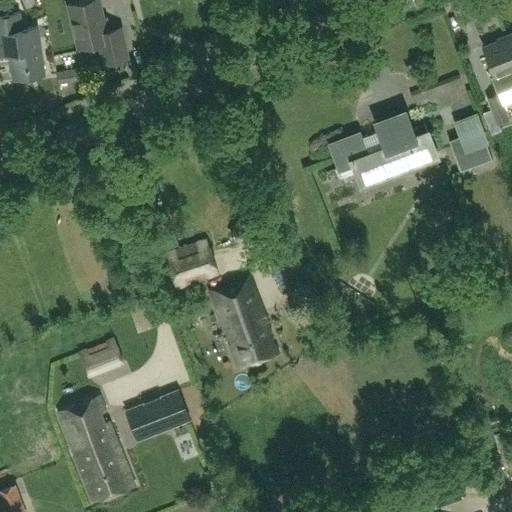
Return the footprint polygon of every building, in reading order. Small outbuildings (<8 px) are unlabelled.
[(106,30),(99,0),(84,0),(68,4),(78,47),(99,42),(103,63),(128,58),(121,27),(106,30)] [(0,54),(9,53),(13,78),(45,74),(38,26),(22,28),(20,12),(0,14),(0,54)] [(511,49),(507,37),(483,47),(494,76),(490,77),(496,93),(499,93),(511,87),(511,49)] [(135,59),(126,61),(129,74),(138,72),(135,59)] [(73,82),(70,70),(56,72),(59,84),(73,82)] [(496,93),(486,98),(490,109),(497,126),(499,125),(510,120),(503,103),(499,93),(496,93)] [(490,109),(483,112),(491,133),(501,129),(499,125),(497,126),(490,109)] [(358,132),(329,143),(341,173),(354,168),(360,185),(436,156),(427,131),(413,136),(404,112),(375,122),(380,135),(362,141),(358,132)] [(476,117),(457,125),(463,141),(451,146),(461,170),(492,157),(476,117)] [(148,192),(137,196),(143,216),(151,213),(155,212),(154,210),(148,192)] [(175,290),(219,275),(206,238),(163,252),(175,290)] [(291,259),(272,266),(282,293),(301,285),(291,259)] [(224,287),(223,285),(210,290),(239,367),(278,353),(248,275),(235,280),(236,282),(224,287)] [(87,372),(121,358),(114,340),(79,353),(87,372)] [(178,389),(125,409),(137,439),(190,418),(178,389)] [(99,395),(58,411),(93,500),(134,485),(99,395)] [(452,459),(418,473),(431,507),(466,494),(452,459)] [(406,475),(387,484),(398,511),(420,511),(423,511),(406,475)] [(21,511),(11,486),(0,490),(0,507),(1,511),(21,511)]
